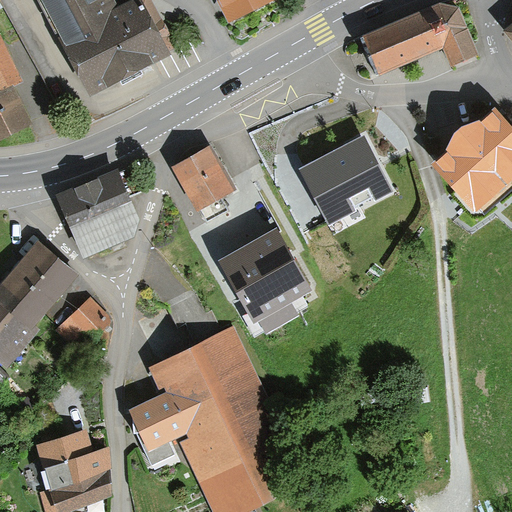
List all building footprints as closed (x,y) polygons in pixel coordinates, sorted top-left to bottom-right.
[(106,0),(39,0),(94,102),(169,62),(139,6),(117,18),(106,0)] [(273,0),(219,0),(232,24),(275,2),(273,0)] [(356,42),(371,77),(445,44),(454,65),(475,56),(456,12),(432,8),(378,32),(356,42)] [(0,34),(0,141),(34,125),(14,85),(23,81),(0,34)] [(511,134),(494,115),(438,166),(479,210),(511,179),(511,134)] [(364,146),(312,172),(334,215),(386,189),(364,146)] [(173,167),(204,225),(225,214),(217,199),(229,193),(207,149),(173,167)] [(118,169),(59,194),(81,248),(132,227),(136,210),(118,169)] [(275,228),(225,257),(256,310),(306,281),(275,228)] [(0,353),(0,354),(66,278),(33,249),(0,286),(0,353)] [(84,346),(110,320),(89,300),(63,325),(84,346)] [(171,393),(136,408),(150,439),(184,423),(220,504),(275,480),(255,435),(276,425),(233,329),(157,363),(171,393)] [(86,427),(42,439),(60,503),(107,489),(108,444),(93,448),(86,427)]
